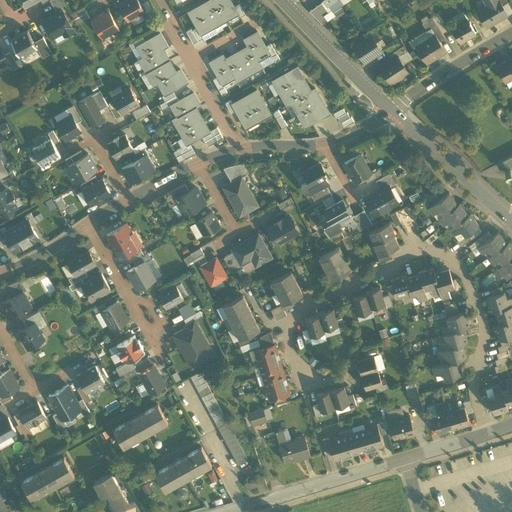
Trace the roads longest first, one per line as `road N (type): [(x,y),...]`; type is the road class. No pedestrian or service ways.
road 1 (residential): [(488,433),(474,374),(484,325),(460,268),(430,249),(306,306),(291,321),(289,355),(302,384),(347,375)]
road 2 (residential): [(405,457),(227,511)]
road 3 (tertiary): [(511,220),(390,107)]
road 4 (residential): [(86,227),(165,360)]
road 5 (unknown): [(20,266),(96,400)]
road 6 (tertiary): [(390,107),(281,0)]
road 7 (residential): [(390,107),(511,33)]
